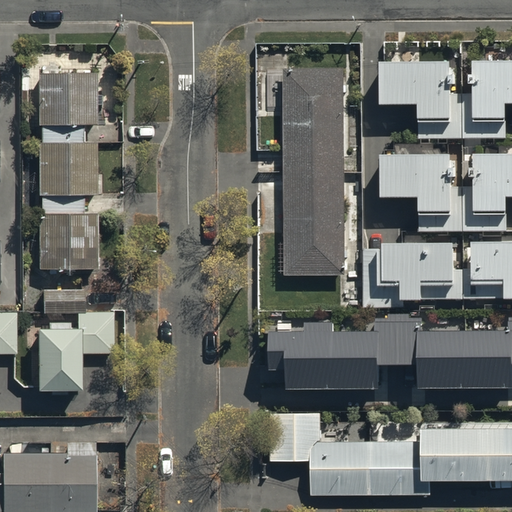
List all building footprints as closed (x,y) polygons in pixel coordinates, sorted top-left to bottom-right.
[(461,136),(461,90),(451,89),(451,77),(454,77),(454,66),(447,66),(447,53),(378,52),(377,97),(415,97),(415,135),(461,136)] [(461,90),(461,136),(505,136),(505,98),(511,97),(511,52),(470,53),(470,66),(467,66),(467,74),(472,74),(472,90),(461,90)] [(283,73),(280,73),(282,271),(344,270),(343,63),(283,64),(283,73)] [(96,70),(39,70),(38,192),(43,192),(42,309),(87,309),(87,266),(99,266),(99,210),(85,210),(85,193),(98,193),(98,139),(86,139),(86,120),(95,120),(96,70)] [(463,227),(462,181),(450,182),(450,170),(454,170),(454,160),(450,161),(450,144),(379,145),(379,190),(418,189),(418,228),(463,227)] [(462,181),(463,227),(507,227),(506,190),(511,190),(511,145),(471,146),(471,160),(468,160),(468,169),(472,169),(472,181),(462,181)] [(463,263),(464,297),(511,296),(511,233),(470,234),(470,247),(468,247),(468,263),(463,263)] [(464,297),(463,263),(455,263),(455,235),(380,235),(380,241),(377,241),(377,243),(362,243),(362,306),(397,306),(397,297),(464,297)] [(0,352),(18,353),(18,310),(0,310),(0,352)] [(79,322),(40,322),(40,385),(83,385),(83,353),(115,353),(115,310),(79,310),(79,322)] [(373,328),(271,330),(271,362),(285,362),(286,388),(375,387),(375,361),(414,360),(414,386),(508,385),(508,358),(511,358),(511,313),(505,313),(505,326),(421,327),(420,315),(373,315),(373,328)] [(278,413),(278,458),(310,458),(309,492),(429,493),(429,476),(511,476),(511,421),(420,420),(420,440),(320,439),(320,413),(278,413)] [(69,442),(69,448),(3,450),(3,472),(0,471),(0,508),(4,509),(4,511),(80,510),(79,511),(96,511),(95,441),(69,442)]
